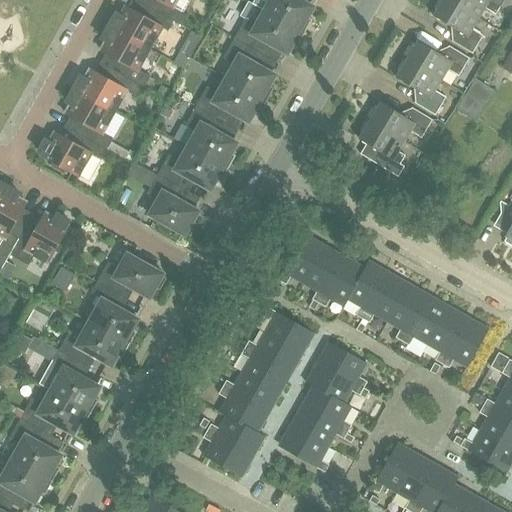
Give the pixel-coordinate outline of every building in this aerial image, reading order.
[(156,0),(151,8),(173,21),(182,26),(188,15),(173,7),(176,0),(156,0)] [(314,7),(309,4),(301,0),(269,0),(264,10),(305,33),(312,19),(308,17),(314,7)] [(473,30),(480,20),(446,0),(441,0),(437,9),(437,12),(434,17),(459,32),(453,43),(474,55),(485,37),(473,30)] [(446,0),(480,20),(486,9),(497,16),(506,0),(446,0)] [(168,31),(173,21),(151,8),(146,18),(125,6),(120,16),(116,14),(109,26),(149,49),(161,27),(168,31)] [(245,19),(234,38),(261,53),(266,43),(287,54),(293,44),(297,47),(305,33),(264,10),(256,25),(245,19)] [(116,71),(138,84),(144,87),(150,77),(137,70),(149,49),(109,26),(102,38),(106,41),(101,50),(121,62),(116,71)] [(187,38),(198,44),(202,37),(191,31),(187,38)] [(275,75),(271,72),(255,63),(261,53),(234,38),(223,58),(234,64),(226,78),(266,101),(274,87),(270,85),(275,75)] [(444,58),(436,53),(419,43),(416,48),(413,49),(407,58),(406,59),(443,82),(449,71),(460,78),(471,60),(450,47),(444,58)] [(511,52),(503,68),(511,73),(511,52)] [(422,94),(416,104),(436,117),(447,99),(436,92),(443,82),(406,59),(405,61),(399,71),(400,74),(397,79),(422,94)] [(74,89),(114,111),(126,90),(139,97),(144,87),(138,84),(116,71),(111,81),(90,70),(85,79),(80,77),(74,89)] [(196,106),(222,121),(228,111),(249,122),(254,112),(259,115),(266,101),(226,78),(217,93),(207,87),(196,106)] [(475,78),(442,131),(458,140),(471,119),(476,122),(495,91),(475,78)] [(161,85),(156,94),(166,99),(171,90),(161,85)] [(102,132),(114,111),(74,89),(67,101),(71,104),(65,113),(86,125),(81,134),(107,149),(113,138),(102,132)] [(434,121),(413,109),(407,119),(382,104),(379,109),(376,110),(370,120),(370,119),(369,121),(405,143),(412,133),(423,140),(434,121)] [(216,131),(222,121),(196,106),(185,126),(196,132),(188,146),(228,169),(236,155),(231,153),(237,143),(216,131)] [(400,153),(405,143),(369,121),(368,123),(362,132),(363,135),(360,141),(385,156),(379,166),(399,178),(406,168),(402,165),(407,157),(400,153)] [(101,159),(107,149),(81,134),(75,144),(54,133),(49,142),(45,140),(38,151),(43,154),(42,155),(53,162),(51,166),(64,173),(66,169),(78,176),(91,153),(101,159)] [(169,155),(158,174),(184,189),(190,179),(210,190),(216,181),(220,183),(228,169),(188,146),(179,161),(169,155)] [(108,149),(104,156),(112,160),(116,153),(108,149)] [(125,159),(133,163),(137,155),(130,151),(129,152),(125,159)] [(178,199),(184,189),(158,174),(147,194),(157,200),(149,215),(161,222),(158,226),(171,233),(174,229),(185,235),(186,234),(190,236),(197,223),(193,221),(199,211),(178,199)] [(19,193),(7,186),(0,199),(0,235),(3,237),(0,242),(0,272),(6,261),(10,255),(24,229),(15,223),(23,208),(26,202),(16,197),(19,193)] [(34,234),(24,229),(10,255),(29,265),(34,255),(48,262),(54,250),(59,253),(66,240),(61,237),(68,226),(67,225),(69,221),(57,214),(55,218),(45,213),(34,234)] [(290,277),(302,283),(323,245),(304,234),(278,281),(286,285),(290,277)] [(317,304),(343,256),(323,245),(302,283),(316,291),(311,300),(312,301),(317,304)] [(97,282),(123,297),(129,287),(150,298),(155,288),(160,291),(167,278),(163,275),(163,274),(152,267),(154,263),(141,256),(139,260),(127,253),(119,269),(108,263),(97,282)] [(343,307),(347,300),(365,268),(343,256),(317,304),(325,308),(330,299),(343,307)] [(369,261),(365,268),(347,300),(358,307),(354,315),(360,318),(386,271),(369,261)] [(61,267),(52,284),(65,291),(75,274),(61,267)] [(373,315),(385,322),(406,282),(386,271),(360,318),(368,323),(373,315)] [(102,299),(89,322),(129,345),(137,331),(133,329),(138,319),(117,307),(123,297),(97,282),(91,293),(102,299)] [(406,282),(385,322),(399,329),(394,337),(401,341),(427,294),(406,282)] [(413,337),(426,344),(447,305),(427,294),(401,341),(408,345),(413,337)] [(317,304),(312,301),(309,307),(314,310),(317,304)] [(434,360),(442,364),(467,317),(447,305),(426,344),(439,352),(434,360)] [(271,319),(264,333),(302,354),(314,334),(268,308),(264,315),(271,319)] [(489,329),(467,317),(442,364),(449,368),(453,360),(467,367),(489,329)] [(121,359),(129,345),(89,322),(80,337),(70,331),(59,350),(85,365),(91,355),(112,366),(117,356),(121,359)] [(357,329),(362,332),(366,325),(360,322),(357,329)] [(248,341),(244,348),(291,374),(302,354),(264,333),(256,346),(248,341)] [(27,348),(32,339),(22,334),(13,348),(24,354),(27,348)] [(359,376),(367,364),(328,341),(316,362),(363,388),(367,381),(359,376)] [(280,394),(291,374),(244,348),(241,353),(249,358),(241,372),(280,394)] [(100,387),(84,378),(79,375),(85,365),(59,350),(48,370),(58,376),(50,390),(91,413),(99,399),(94,397),(100,387)] [(499,350),(494,358),(504,364),(509,356),(499,350)] [(494,358),(490,366),(500,372),(504,364),(494,358)] [(369,392),(363,388),(316,362),(305,382),(312,386),(344,403),(351,391),(365,399),(369,392)] [(434,363),(430,371),(435,374),(440,366),(434,363)] [(511,368),(504,364),(500,372),(509,376),(501,390),(511,396),(511,368)] [(226,381),(222,387),(269,413),(280,394),(241,372),(234,385),(226,381)] [(300,407),(347,432),(351,425),(343,421),(350,407),(344,403),(312,386),(300,407)] [(219,412),(258,433),(269,413),(222,387),(218,394),(227,398),(219,412)] [(32,399),(21,418),(47,433),(52,423),(73,434),(79,424),(83,427),(91,413),(50,390),(42,405),(32,399)] [(511,396),(501,390),(494,402),(485,397),(481,405),(511,422),(511,396)] [(471,399),(481,405),(485,397),(475,392),(473,397),(471,399)] [(486,417),(478,430),(511,448),(511,422),(481,405),(477,412),(486,417)] [(354,436),(347,432),(300,407),(288,427),(328,448),(335,435),(350,443),(354,436)] [(211,424),(206,432),(253,457),(265,436),(258,433),(219,412),(226,416),(219,428),(211,424)] [(20,444),(12,458),(53,481),(60,467),(56,465),(62,455),(41,443),(47,433),(21,418),(10,438),(20,444)] [(204,418),(199,425),(205,428),(209,421),(204,418)] [(320,460),(328,448),(288,427),(277,446),(324,473),(328,465),(320,460)] [(462,440),(459,446),(468,451),(507,473),(511,463),(511,448),(478,430),(472,442),(463,438),(462,440)] [(241,478),(253,457),(206,432),(203,438),(211,443),(203,456),(241,478)] [(456,436),(453,443),(459,446),(462,440),(456,436)] [(382,485),(395,493),(417,454),(396,443),(370,490),(377,494),(382,485)] [(417,454),(395,493),(408,500),(404,508),(409,511),(410,511),(437,465),(417,454)] [(45,495),(53,481),(12,458),(4,473),(0,470),(0,496),(8,501),(14,491),(35,502),(41,493),(45,495)] [(418,511),(422,507),(430,511),(436,511),(453,483),(454,484),(458,478),(437,465),(410,511),(418,511)] [(460,511),(471,494),(454,484),(453,483),(436,511),(460,511)] [(471,494),(460,511),(487,511),(491,505),(471,494)] [(372,495),(369,501),(376,505),(379,499),(372,495)] [(3,511),(8,501),(0,496),(0,511),(3,511)] [(142,511),(179,511),(151,496),(142,511)]
